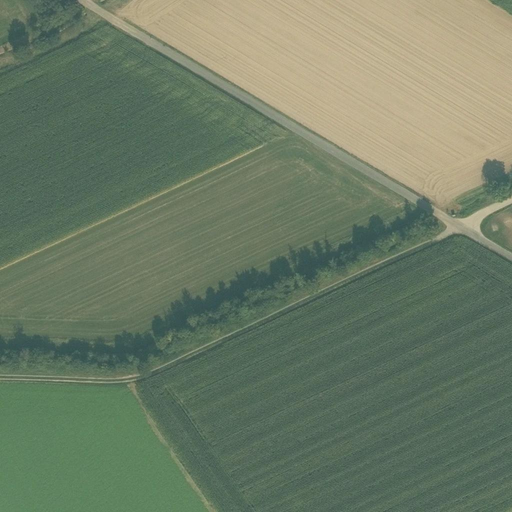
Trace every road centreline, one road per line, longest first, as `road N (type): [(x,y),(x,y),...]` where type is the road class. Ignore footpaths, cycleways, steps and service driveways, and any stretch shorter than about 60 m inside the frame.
road 1 (unclassified): [(80,0),(511,259)]
road 2 (track): [(456,227),(136,382),(0,378)]
